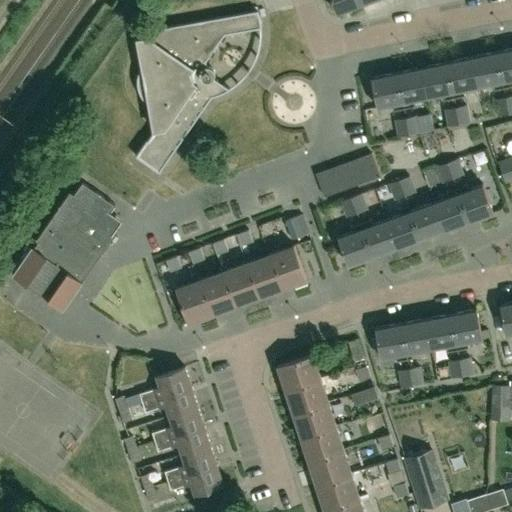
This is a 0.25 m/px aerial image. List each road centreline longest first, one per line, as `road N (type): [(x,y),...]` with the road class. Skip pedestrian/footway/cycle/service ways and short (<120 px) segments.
road 1 (residential): [(288,505),(232,341),(406,285),(511,271)]
road 2 (residential): [(136,222),(337,147),(321,51)]
road 3 (residential): [(321,51),(511,11)]
